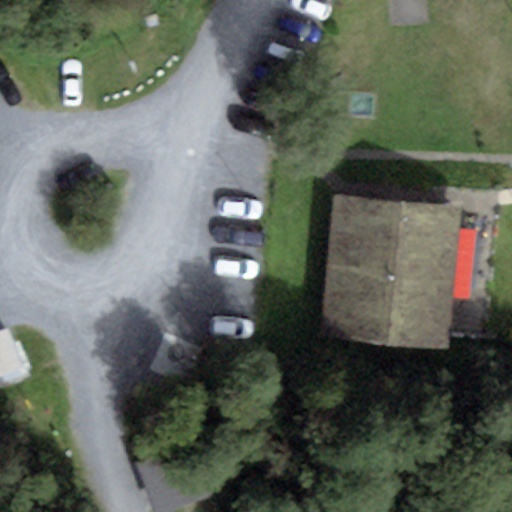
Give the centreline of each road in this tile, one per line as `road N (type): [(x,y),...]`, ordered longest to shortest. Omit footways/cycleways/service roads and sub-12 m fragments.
road 1 (residential): [(257,0),(180,111),(66,356)]
road 2 (track): [(66,356),(127,511)]
